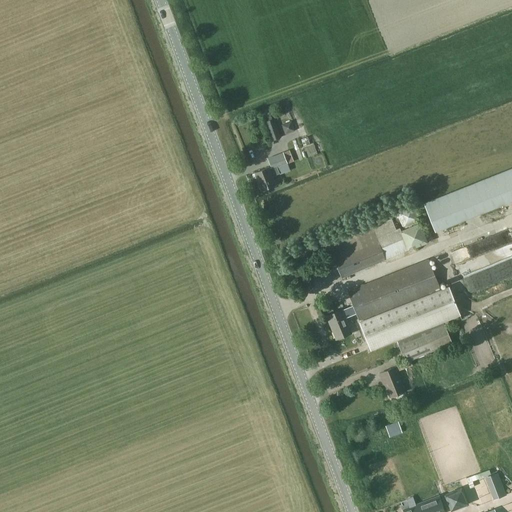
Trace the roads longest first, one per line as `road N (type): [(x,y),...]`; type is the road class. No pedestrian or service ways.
road 1 (tertiary): [(352,511),(159,0)]
road 2 (track): [(278,312),(441,247),(468,307),(511,290)]
